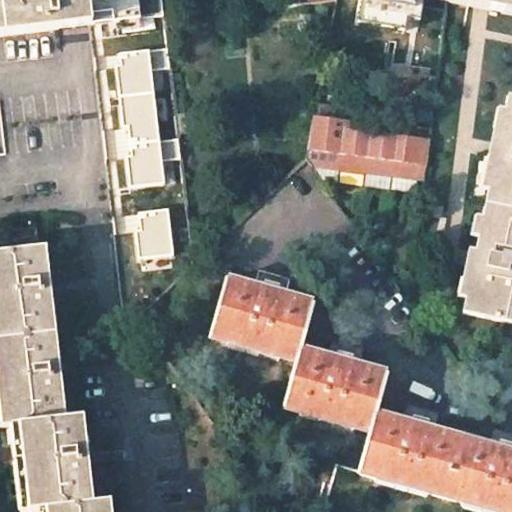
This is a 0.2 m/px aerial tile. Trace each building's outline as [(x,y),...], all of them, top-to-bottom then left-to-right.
[(0,0),(0,36),(73,28),(90,26),(86,0),(0,0)] [(86,0),(90,26),(97,25),(165,16),(162,0),(86,0)] [(511,0),(446,0),(446,2),(480,9),(511,14),(511,0)] [(165,49),(117,55),(119,65),(113,66),(120,127),(126,127),(129,156),(124,157),(128,190),(181,184),(165,49)] [(511,97),(508,96),(504,110),(487,191),(482,218),(477,238),(475,251),(465,299),(462,314),(511,323),(511,97)] [(428,138),(349,130),(350,122),(314,117),(312,130),(307,160),(313,169),(403,178),(405,161),(425,163),(427,144),(428,138)] [(405,161),(403,178),(422,180),(425,163),(405,161)] [(403,178),(313,169),(324,184),(401,193),(403,178)] [(166,211),(137,215),(139,231),(133,232),(137,262),(172,257),(166,211)] [(5,253),(38,249),(36,228),(3,232),(5,253)] [(5,253),(0,253),(0,340),(55,334),(45,248),(38,249),(5,253)] [(225,282),(209,337),(296,362),(299,352),(313,306),(284,298),(253,290),(225,282)] [(55,334),(0,340),(0,417),(1,428),(10,427),(18,426),(65,421),(55,334)] [(296,362),(283,408),(369,432),(375,417),(386,376),(358,368),(327,360),(299,352),(296,362)] [(369,432),(358,473),(448,498),(463,442),(433,433),(402,424),(375,417),(369,432)] [(65,421),(18,426),(22,464),(27,511),(35,511),(37,511),(45,511),(92,505),(82,419),(65,421)] [(463,442),(448,498),(500,511),(511,511),(511,455),(488,449),(463,442)] [(92,505),(45,511),(44,511),(109,511),(109,503),(92,505)]
